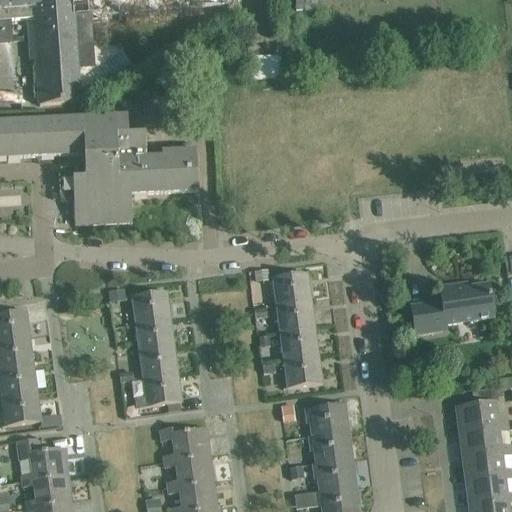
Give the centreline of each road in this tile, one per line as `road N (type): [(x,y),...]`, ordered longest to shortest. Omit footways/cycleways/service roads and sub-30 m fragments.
road 1 (residential): [(100,511),(88,430),(63,395),(45,250)]
road 2 (residential): [(243,511),(231,410),(204,378),(189,259)]
road 3 (residential): [(390,511),(355,252)]
road 4 (residential): [(189,259),(316,244),(355,252)]
road 5 (residential): [(355,252),(380,231),(511,216)]
road 6 (residential): [(45,250),(189,259)]
